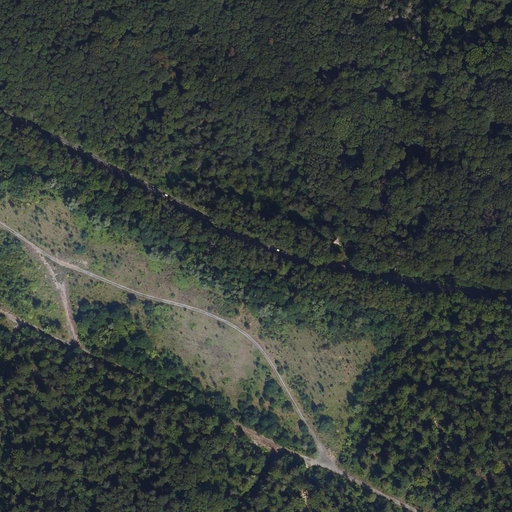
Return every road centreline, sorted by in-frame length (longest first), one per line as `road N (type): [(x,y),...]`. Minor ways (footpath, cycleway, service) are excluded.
road 1 (secondary): [(511,301),(372,277),(259,241),(0,109)]
road 2 (track): [(0,223),(71,267),(213,314),(241,331),(262,350),(334,471),(426,511)]
road 3 (track): [(334,471),(0,312)]
road 4 (track): [(511,239),(387,243),(261,92)]
road 5 (track): [(100,30),(261,92)]
road 6 (track): [(365,20),(394,45),(444,63),(511,22)]
road 7 (track): [(261,92),(308,43),(365,20)]
